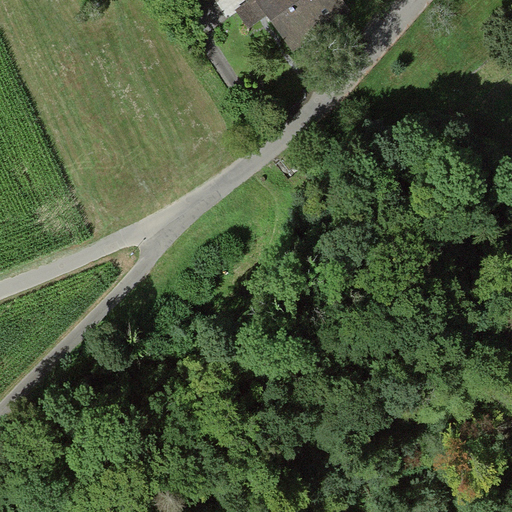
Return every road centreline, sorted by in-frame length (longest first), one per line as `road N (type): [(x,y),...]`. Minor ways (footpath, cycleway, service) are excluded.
road 1 (residential): [(168,217),(278,142),(412,0)]
road 2 (residential): [(0,416),(161,246),(168,217)]
road 3 (residential): [(0,289),(168,217)]
